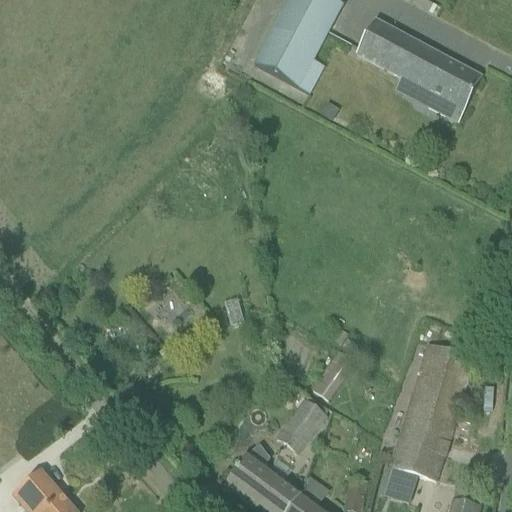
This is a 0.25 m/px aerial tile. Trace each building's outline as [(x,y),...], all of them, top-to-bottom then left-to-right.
[(289,0),(253,68),(297,92),(342,7),(329,0),(289,0)] [(375,24),(355,60),(434,102),(429,111),(456,126),(480,81),(375,24)] [(427,348),(389,472),(385,471),(377,498),(408,507),(417,480),(434,485),(472,361),(427,348)] [(338,357),(312,391),(330,405),(356,372),(338,357)] [(276,441),(297,457),(324,419),(303,404),(276,441)] [(235,473),(223,489),(253,511),(288,511),(301,495),(284,483),(271,474),(265,468),(269,463),(259,449),(249,457),(248,456),(235,473)] [(71,511),(39,475),(24,488),(13,498),(25,511),(71,511)] [(343,511),(360,511),(366,486),(350,482),(343,511)] [(307,496),(326,503),(331,490),(312,483),(307,496)] [(451,504),(449,511),(478,511),(479,510),(483,490),(455,484),(451,504)] [(322,511),(301,495),(288,511),(322,511)]
